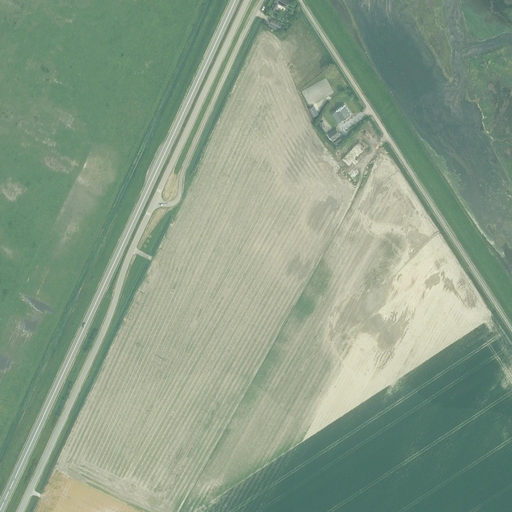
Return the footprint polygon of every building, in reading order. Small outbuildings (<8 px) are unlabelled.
[(289,0),(274,0),(274,2),(275,2),(271,9),(274,11),(278,3),(286,7),(289,0)] [(282,24),(272,18),(269,23),(279,28),(282,24)] [(342,120),(351,114),(345,105),(336,111),(342,120)] [(332,138),(341,132),(337,127),(329,133),(332,138)] [(349,167),(352,163),(366,149),(358,141),(341,159),(349,167)] [(352,179),(358,173),(353,168),(347,174),(352,179)]
